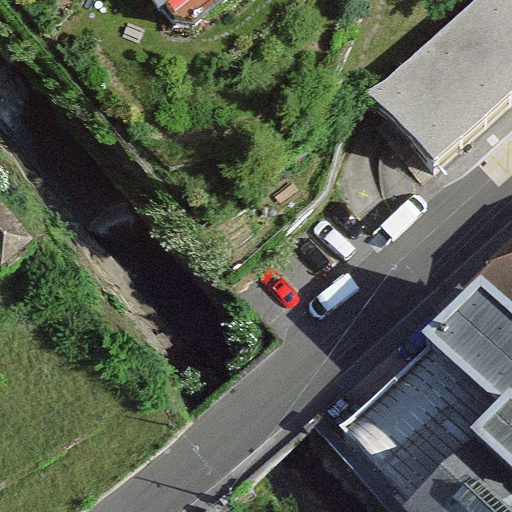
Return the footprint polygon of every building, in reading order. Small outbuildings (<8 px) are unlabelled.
[(137,0),(162,37),(215,0),(239,24),(270,0),(137,0)] [(511,0),(489,0),(362,113),(427,187),(511,111),(511,0)] [(0,222),(0,297),(36,272),(0,222)] [(511,275),(480,315),(511,346),(511,275)] [(511,511),(511,346),(480,315),(339,452),(398,511),(511,511)]
